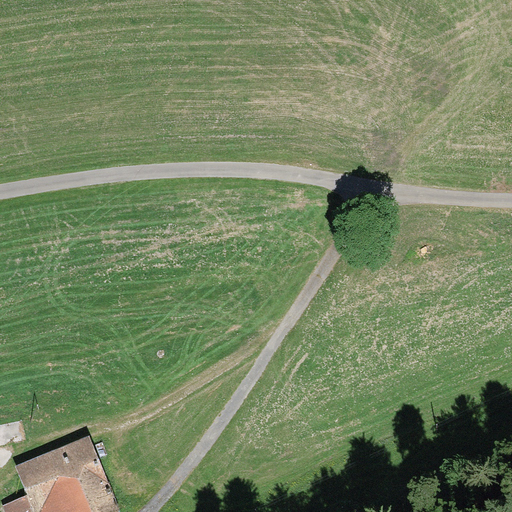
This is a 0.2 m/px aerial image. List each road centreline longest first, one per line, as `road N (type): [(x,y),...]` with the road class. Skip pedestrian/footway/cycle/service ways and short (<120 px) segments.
road 1 (track): [(0,189),(146,167),(236,165),(511,197)]
road 2 (track): [(352,183),(315,276),(163,511)]
road 3 (track): [(352,183),(444,0)]
